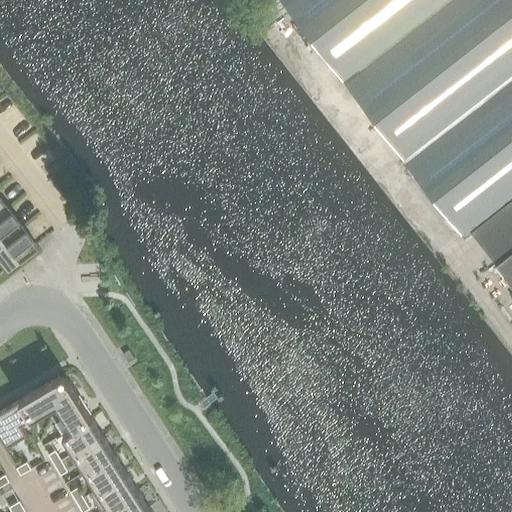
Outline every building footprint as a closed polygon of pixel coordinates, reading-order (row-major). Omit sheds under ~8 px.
[(511,0),(280,0),(407,161),(406,162),(463,234),(469,230),(511,195),(511,0)] [(511,195),(469,230),(511,285),(511,195)] [(8,208),(0,214),(0,243),(22,226),(8,208)] [(22,226),(0,243),(0,264),(4,270),(36,244),(22,226)] [(30,418),(56,403),(62,377),(61,377),(60,377),(59,377),(58,377),(57,377),(57,378),(56,378),(55,378),(54,378),(54,379),(19,399),(30,418)] [(63,377),(62,377),(56,403),(72,427),(90,415),(69,382),(69,381),(68,381),(68,380),(67,380),(67,379),(66,379),(65,379),(65,378),(64,378),(63,378),(63,377)] [(21,424),(30,418),(19,399),(0,410),(0,434),(6,445),(26,433),(21,424)] [(62,433),(74,451),(102,433),(90,415),(72,427),(62,433)] [(113,451),(102,433),(74,451),(85,469),(113,451)] [(55,450),(48,454),(54,465),(61,461),(55,450)] [(125,470),(113,451),(85,469),(97,487),(125,470)] [(54,465),(60,475),(67,470),(61,461),(54,465)] [(20,475),(30,468),(26,462),(16,468),(20,475)] [(136,488),(125,470),(97,487),(109,506),(136,488)] [(0,476),(0,486),(9,481),(4,474),(0,476)] [(77,487),(70,491),(76,502),(83,498),(77,487)] [(138,511),(148,506),(136,488),(109,506),(112,511),(138,511)] [(76,502),(82,511),(89,508),(83,498),(76,502)] [(14,511),(23,507),(19,501),(9,507),(11,511),(14,511)]
